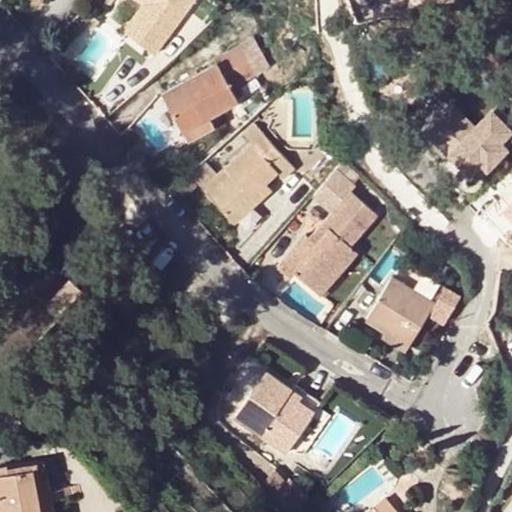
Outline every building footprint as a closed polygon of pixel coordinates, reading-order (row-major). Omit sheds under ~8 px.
[(195,0),(140,0),(145,3),(125,30),(155,53),(195,0)] [(163,93),(183,130),(210,115),(238,99),(232,87),(244,81),(250,91),(264,83),(242,44),(215,58),(218,63),(163,93)] [(473,129),(452,108),(430,130),(477,175),(511,139),(511,118),(498,104),(473,129)] [(214,125),(210,115),(183,130),(188,139),(214,125)] [(253,142),(225,168),(229,173),(207,192),(234,221),(257,201),(251,195),(265,182),(276,172),(283,179),(295,168),(269,139),(258,148),(253,142)] [(511,163),(472,193),(511,246),(511,163)] [(229,173),(225,168),(203,188),(207,192),(229,173)] [(338,171),(312,199),(331,215),(353,191),(357,187),(338,171)] [(271,188),(265,182),(251,195),(257,201),(271,188)] [(307,235),(280,265),(292,275),(296,271),(314,288),(352,246),(350,244),(378,214),(353,191),(331,215),(325,222),(330,227),(316,243),(307,235)] [(359,252),(352,246),(314,288),(320,293),(359,252)] [(393,277),(368,318),(397,336),(394,341),(407,349),(429,312),(446,322),(459,300),(443,290),(435,303),(393,277)] [(397,336),(389,331),(386,336),(394,341),(397,336)] [(288,454),(318,408),(322,403),(295,385),(290,389),(266,373),(236,419),(288,454)] [(0,466),(0,511),(54,511),(45,458),(0,466)] [(323,501),(322,511),(327,511),(331,511),(332,503),(323,501)] [(387,511),(379,501),(371,508),(374,511),(387,511)]
